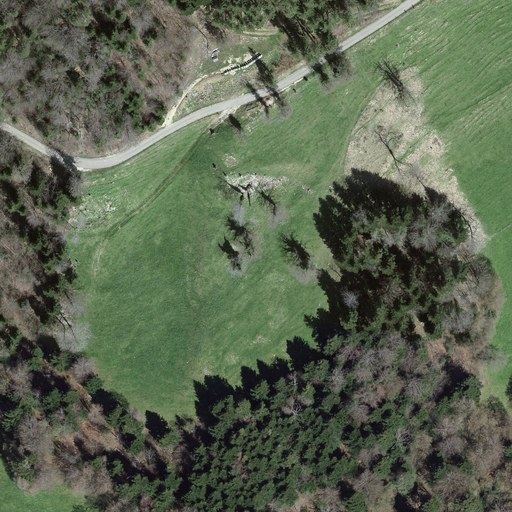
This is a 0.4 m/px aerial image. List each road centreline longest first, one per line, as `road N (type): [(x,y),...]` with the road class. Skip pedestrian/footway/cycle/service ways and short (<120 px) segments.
road 1 (track): [(414,0),(289,80),(200,113),(118,158),(76,162),(0,125)]
road 2 (track): [(234,102),(172,176),(93,240),(70,237),(0,193)]
road 3 (track): [(404,6),(243,33),(209,19),(205,0)]
road 4 (track): [(403,511),(422,470),(439,350)]
